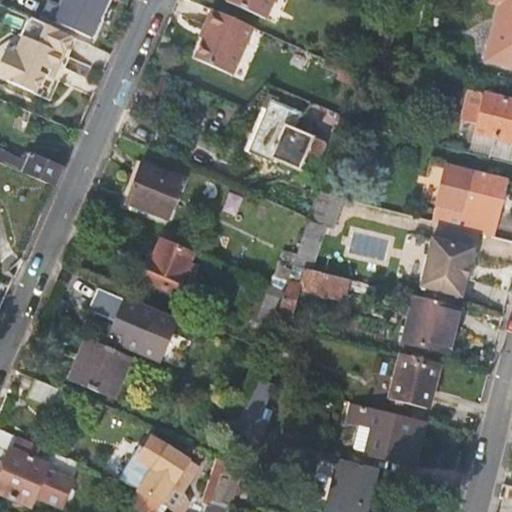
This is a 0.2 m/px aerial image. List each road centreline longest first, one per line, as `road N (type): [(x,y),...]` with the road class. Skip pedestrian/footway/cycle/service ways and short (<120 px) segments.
road 1 (residential): [(154,0),(0,354)]
road 2 (residential): [(511,358),(473,511)]
